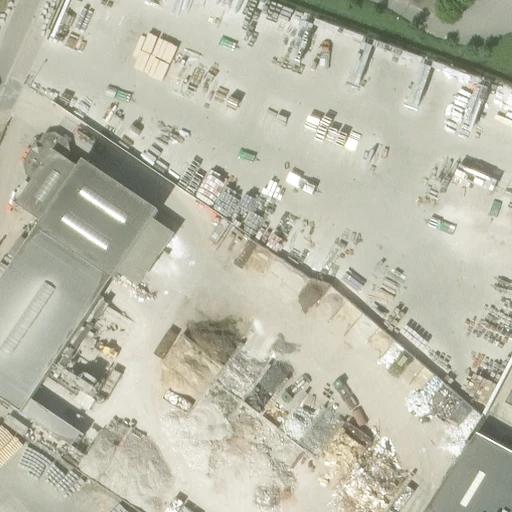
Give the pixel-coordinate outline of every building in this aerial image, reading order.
[(269,91),(290,38),(191,0),(89,0),(73,42),(162,77),(156,92),(206,112),(211,99),(261,118),(271,92),(269,91)] [(354,58),(343,94),(402,112),(414,77),(354,58)] [(511,190),(511,118),(494,109),(465,166),(511,190)] [(0,285),(0,398),(21,413),(71,447),(80,434),(30,400),(157,212),(83,162),(79,169),(65,160),(70,153),(68,142),(54,133),(43,135),(23,165),(25,176),(32,181),(15,205),(42,224),(0,285)] [(170,191),(219,208),(233,167),(185,150),(170,191)] [(496,511),(507,493),(511,484),(511,454),(475,435),(426,509),(431,511),(496,511)] [(511,511),(511,495),(507,493),(496,511),(511,511)]
